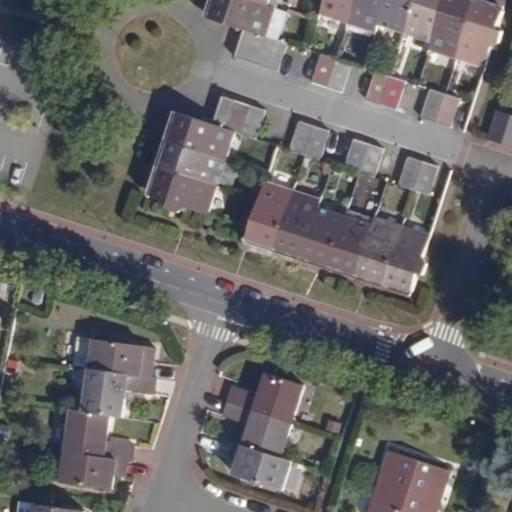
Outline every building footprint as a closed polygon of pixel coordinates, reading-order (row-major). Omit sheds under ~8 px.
[(234,59),(249,64),(259,32),(267,35),(276,8),(266,5),(250,0),(225,0),(224,3),(213,0),(208,16),(246,28),(234,59)] [(348,21),(355,0),(326,0),(323,13),(348,21)] [(355,0),(348,21),(376,30),(378,22),(385,0),(355,0)] [(385,0),(378,22),(407,32),(416,0),(385,0)] [(416,0),(407,32),(433,40),(446,3),(437,0),(416,0)] [(446,3),(433,40),(431,48),(458,56),(475,0),(474,0),(459,0),(458,7),(446,3)] [(489,4),(475,0),(458,56),(487,65),(501,21),(485,16),(489,4)] [(485,16),(501,21),(505,9),(489,4),(485,16)] [(292,13),(276,8),(267,35),(275,37),(283,40),(292,13)] [(259,32),(249,64),(265,69),(275,37),(267,35),(259,32)] [(283,40),(275,37),(265,69),(279,73),(288,42),(283,40)] [(313,84),(327,88),(337,57),(323,53),(313,84)] [(337,57),(327,88),(343,93),(353,63),(337,57)] [(368,101),(383,106),(392,76),(378,71),(368,101)] [(392,76),(383,106),(397,111),(407,81),(392,76)] [(422,119),(436,123),(446,93),(431,89),(422,119)] [(446,93),(436,123),(450,128),(460,97),(446,93)] [(183,132),(179,146),(214,158),(223,161),(233,132),(227,130),(237,100),(223,96),(214,127),(178,114),(173,128),(183,132)] [(244,135),(253,106),(237,100),(227,130),(233,132),(244,135)] [(266,110),(253,106),(244,135),(256,140),(266,110)] [(489,139),(511,147),(511,113),(498,109),(489,139)] [(291,151),(306,156),(315,126),(300,121),(291,151)] [(315,126),(306,156),(322,161),(331,131),(315,126)] [(168,143),(179,146),(183,132),(173,128),(168,143)] [(345,168),(361,173),(370,144),(355,139),(345,168)] [(175,157),(179,146),(168,143),(164,154),(175,157)] [(370,144),(361,173),(376,178),(385,149),(370,144)] [(164,154),(159,168),(207,183),(214,158),(179,146),(175,157),(164,154)] [(400,187),(415,191),(424,161),(410,156),(400,187)] [(424,161),(415,191),(428,195),(438,165),(424,161)] [(214,186),(207,183),(159,168),(155,184),(165,187),(160,201),(205,215),(214,186)] [(276,248),(295,190),(268,181),(253,227),(266,232),(262,244),(276,248)] [(150,197),(160,201),(165,187),(155,184),(150,197)] [(295,190),(276,248),(292,253),(295,241),(308,246),(320,210),(323,198),(295,190)] [(346,218),(320,210),(308,246),(322,250),(318,261),(331,265),(346,218)] [(346,218),(331,265),(344,270),(348,258),(361,262),(376,219),(349,210),(346,218)] [(371,278),(385,283),(404,224),(376,216),(376,219),(361,262),(374,267),(371,278)] [(404,224),(385,283),(399,288),(403,276),(418,280),(432,234),(404,224)] [(253,227),(252,230),(249,239),(262,244),(266,232),(253,227)] [(292,253),(304,257),(308,246),(295,241),(292,253)] [(308,246),(304,257),(318,261),(322,250),(308,246)] [(357,274),(361,262),(348,258),(344,270),(357,274)] [(374,267),(361,262),(357,274),(371,278),(374,267)] [(414,292),(418,280),(403,276),(399,288),(414,292)] [(149,348),(99,341),(89,417),(76,415),(66,486),(117,492),(119,479),(130,481),(132,464),(137,465),(140,449),(112,445),(116,421),(128,422),(132,395),(161,399),(163,381),(156,380),(158,365),(146,363),(149,348)] [(262,398),(235,389),(226,420),(253,428),(246,449),(235,445),(230,462),(241,465),(237,479),(284,494),(294,464),(281,460),(305,387),(269,376),(262,398)] [(416,511),(417,510),(424,511),(438,511),(451,473),(394,454),(375,511),(416,511)]
